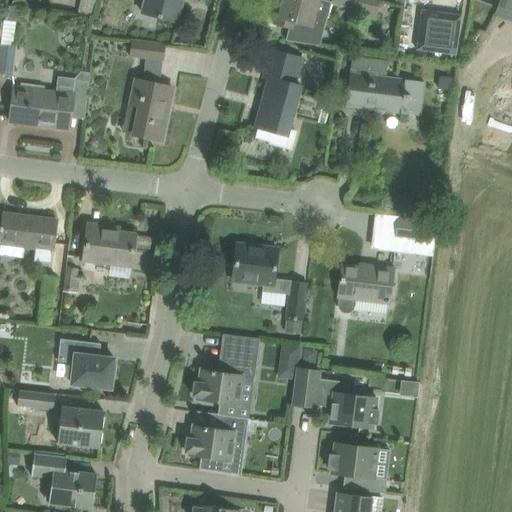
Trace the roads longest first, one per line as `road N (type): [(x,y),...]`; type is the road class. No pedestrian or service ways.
road 1 (residential): [(135,470),(189,189)]
road 2 (residential): [(189,189),(243,0)]
road 3 (residential): [(189,189),(0,166)]
road 4 (residential): [(135,470),(294,491)]
road 5 (residential): [(321,206),(189,189)]
